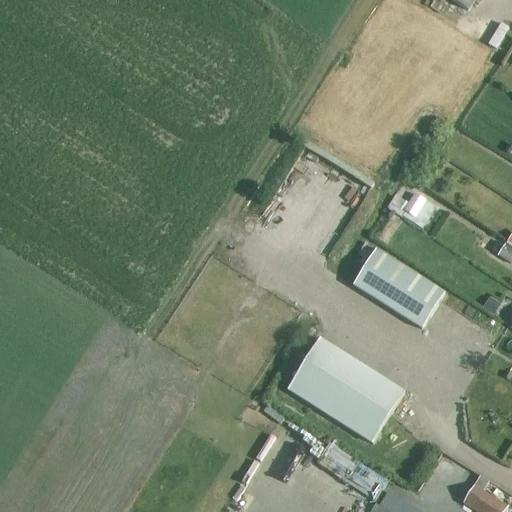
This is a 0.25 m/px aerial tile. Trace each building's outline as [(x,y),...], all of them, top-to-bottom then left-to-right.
[(447,0),(469,14),(478,0),(447,0)] [(463,57),(473,35),(464,31),(454,53),(463,57)] [(436,211),(415,198),(409,208),(396,200),(388,213),(423,234),(436,211)] [(492,259),(499,248),(478,233),(471,244),(492,259)] [(511,267),(511,254),(504,250),(499,258),(498,260),(511,269),(511,267)] [(424,333),(447,296),(378,253),(355,290),(424,333)] [(492,302),(485,313),(494,319),(501,308),(492,302)] [(373,448),(406,396),(321,343),(289,394),(373,448)] [(511,434),(501,426),(493,435),(509,447),(503,454),(511,461),(511,434)] [(497,466),(503,441),(482,436),(477,461),(497,466)] [(293,458),(287,467),(309,483),(315,474),(293,458)] [(343,506),(352,483),(319,469),(309,492),(343,506)] [(475,511),(506,511),(508,509),(475,488),(464,505),(475,511)] [(389,494),(380,508),(387,511),(405,511),(409,506),(389,494)]
